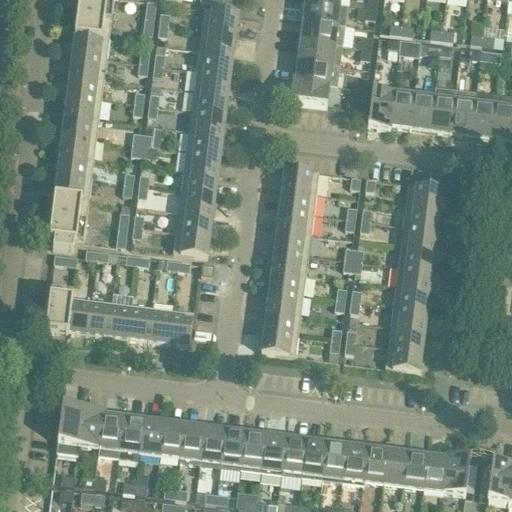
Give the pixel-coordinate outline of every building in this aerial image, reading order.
[(79,0),(74,40),(108,44),(114,3),(104,1),(104,0),(79,0)] [(222,0),(211,0),(211,8),(222,9),(223,0),(222,0)] [(223,0),(222,9),(232,10),(233,1),(223,0)] [(305,0),(305,6),(339,10),(340,0),(305,0)] [(367,2),(366,13),(376,14),(377,3),(367,2)] [(305,6),(302,26),(344,31),(346,11),(339,10),(305,6)] [(146,7),(145,18),(154,19),(155,8),(146,7)] [(376,14),(366,13),(364,25),(374,26),(376,14)] [(203,15),(201,36),(235,40),(238,19),(203,15)] [(145,18),(144,28),(153,30),(154,19),(145,18)] [(160,19),(159,30),(168,31),(169,20),(160,19)] [(302,26),(300,46),(342,51),(344,31),(302,26)] [(153,30),(144,28),(142,40),(151,42),(153,30)] [(168,31),(159,30),(157,42),(166,43),(168,31)] [(388,40),(400,41),(401,31),(390,30),(388,40)] [(401,31),(400,41),(412,43),(413,33),(401,31)] [(429,45),(440,46),(442,36),(430,35),(429,45)] [(201,36),(198,56),(233,60),(235,40),(201,36)] [(442,36),(440,46),(452,48),(453,38),(442,36)] [(74,40),(71,61),(106,65),(108,44),(74,40)] [(469,50),(481,51),(482,41),(471,40),(469,50)] [(482,41),(481,51),(493,53),(494,43),(482,41)] [(362,42),(361,54),(371,55),(372,43),(362,42)] [(387,54),(398,56),(399,46),(388,44),(387,54)] [(300,46),(297,66),(339,72),(342,51),(300,46)] [(399,46),(398,56),(397,60),(417,63),(419,48),(399,46)] [(427,59),(439,61),(440,51),(428,49),(427,59)] [(440,51),(439,61),(450,62),(451,52),(440,51)] [(371,55),(361,54),(359,65),(369,67),(371,55)] [(468,64),(479,66),(480,56),(469,54),(468,64)] [(198,56),(196,75),(230,80),(233,60),(198,56)] [(480,56),(479,66),(491,67),(492,57),(480,56)] [(140,58),(138,69),(147,70),(149,59),(140,58)] [(155,59),(153,71),(162,72),(164,61),(155,59)] [(71,61),(69,81),(103,85),(106,65),(71,61)] [(297,66),(295,85),(295,86),(329,91),(337,92),(339,72),(297,66)] [(147,70),(138,69),(137,80),(146,81),(147,70)] [(162,72),(153,71),(152,82),(161,83),(162,72)] [(196,75),(193,96),(228,101),(230,80),(196,75)] [(69,81),(66,101),(101,105),(103,85),(69,81)] [(357,83),(355,94),(365,95),(367,84),(357,83)] [(295,86),(295,85),(291,85),(288,107),(326,112),(329,91),(295,86)] [(365,95),(355,94),(354,106),(364,107),(365,95)] [(367,132),(388,135),(393,97),(372,94),(367,132)] [(193,96),(190,117),(225,121),(228,101),(193,96)] [(390,131),(409,134),(413,100),(393,97),(388,135),(390,135),(390,131)] [(135,98),(133,109),(142,111),(144,99),(135,98)] [(469,141),(490,144),(495,100),(475,98),(474,107),(469,141)] [(150,100),(148,111),(157,113),(159,101),(150,100)] [(409,134),(429,136),(433,102),(413,100),(409,134)] [(490,144),(510,147),(511,127),(511,102),(495,100),(490,144)] [(66,101),(64,121),(98,126),(101,105),(66,101)] [(429,136),(449,139),(453,105),(433,102),(429,136)] [(449,139),(469,141),(474,107),(453,105),(449,139)] [(142,111),(133,109),(132,121),(141,122),(142,111)] [(157,113),(148,111),(147,123),(156,124),(157,113)] [(190,117),(188,137),(222,141),(225,121),(190,117)] [(64,121),(61,142),(95,146),(98,126),(64,121)] [(141,140),(140,152),(149,153),(156,154),(158,139),(144,137),(144,141),(141,140)] [(188,137),(185,157),(220,161),(222,141),(188,137)] [(133,139),(131,150),(140,152),(141,140),(133,139)] [(61,142),(59,161),(93,166),(95,146),(61,142)] [(130,162),(139,163),(140,152),(131,150),(130,162)] [(140,152),(139,163),(148,164),(149,153),(140,152)] [(185,157),(183,177),(217,182),(220,161),(185,157)] [(59,161),(56,181),(90,186),(93,166),(59,161)] [(284,174),(281,195),(316,200),(318,179),(284,174)] [(183,177),(180,197),(215,201),(217,182),(183,177)] [(124,179),(123,190),(132,191),(133,180),(124,179)] [(56,181),(54,201),(88,206),(90,186),(56,181)] [(139,181),(138,192),(147,193),(148,182),(139,181)] [(350,194),(358,195),(359,195),(360,184),(351,183),(350,194)] [(366,185),(364,196),(373,197),(375,186),(366,185)] [(132,191),(123,190),(122,201),(131,202),(132,191)] [(408,190),(405,211),(440,215),(442,194),(408,190)] [(147,193),(138,192),(136,203),(145,204),(147,193)] [(281,195),(279,216),(313,220),(316,200),(281,195)] [(180,197),(178,217),(212,222),(215,201),(180,197)] [(88,206),(54,201),(48,243),(53,244),(52,254),(72,256),(73,246),(83,248),(88,206)] [(120,210),(118,230),(127,231),(129,211),(120,210)] [(405,211),(403,231),(437,235),(440,215),(405,211)] [(347,213),(346,224),(355,225),(356,214),(347,213)] [(362,215),(361,226),(370,227),(371,216),(362,215)] [(279,216),(276,235),(311,239),(313,220),(279,216)] [(178,217),(175,237),(210,241),(212,222),(178,217)] [(134,220),(133,232),(142,233),(143,221),(134,220)] [(355,225),(346,224),(344,236),(353,237),(355,225)] [(370,227),(361,226),(359,237),(368,238),(370,227)] [(118,230),(117,241),(126,242),(127,231),(118,230)] [(403,231),(400,251),(435,255),(437,235),(403,231)] [(142,233),(133,232),(131,243),(140,244),(142,233)] [(276,235),(273,256),(308,261),(311,239),(276,235)] [(210,241),(175,237),(172,259),(207,263),(210,241)] [(126,242),(117,241),(115,252),(124,253),(126,242)] [(400,251),(397,271),(432,275),(435,255),(400,251)] [(345,254),(344,265),(352,266),(354,255),(345,254)] [(354,255),(352,266),(361,267),(363,256),(354,255)] [(85,265),(96,266),(97,257),(86,256),(85,265)] [(273,256),(271,276),(305,281),(308,261),(273,256)] [(97,257),(96,266),(107,267),(108,258),(97,257)] [(54,260),(53,269),(76,272),(77,263),(54,260)] [(125,270),(136,271),(137,262),(126,261),(125,270)] [(137,262),(136,271),(148,272),(149,263),(137,262)] [(165,275),(177,276),(178,267),(166,265),(165,275)] [(342,276),(351,277),(352,266),(344,265),(342,276)] [(352,266),(351,277),(360,279),(361,267),(352,266)] [(178,267),(177,276),(188,278),(189,268),(178,267)] [(200,281),(201,281),(212,283),(214,271),(202,269),(200,281)] [(397,271),(395,292),(429,296),(432,275),(397,271)] [(271,276),(268,296),(303,301),(305,281),(271,276)] [(395,292),(392,312),(427,317),(429,296),(395,292)] [(337,294),(335,305),(344,306),(346,295),(337,294)] [(268,296),(266,316),(300,321),(303,301),(268,296)] [(352,296),(350,307),(359,308),(361,297),(352,296)] [(67,338),(68,338),(72,303),(49,300),(45,336),(67,339),(67,338)] [(68,338),(87,340),(91,306),(72,303),(68,338)] [(344,306),(335,305),(334,316),(343,317),(344,306)] [(87,340),(106,343),(111,308),(91,306),(87,340)] [(359,308),(350,307),(349,318),(358,319),(359,308)] [(106,343),(127,345),(131,311),(111,308),(106,343)] [(127,345),(148,348),(152,313),(131,311),(127,345)] [(392,312),(390,332),(424,337),(427,317),(392,312)] [(148,348),(167,350),(172,316),(152,313),(148,348)] [(172,316),(167,350),(188,353),(193,318),(172,316)] [(266,316),(263,337),(297,341),(300,321),(266,316)] [(390,332),(387,353),(421,358),(424,337),(390,332)] [(332,334),(330,345),(339,346),(341,335),(332,334)] [(346,336),(345,347),(354,348),(356,337),(346,336)] [(297,341),(263,337),(260,358),(295,362),(297,341)] [(339,346),(330,345),(329,357),(338,358),(339,346)] [(354,348),(345,347),(344,359),(353,360),(354,348)] [(421,358),(387,353),(384,374),(419,378),(421,358)] [(78,451),(83,415),(83,413),(62,411),(56,458),(78,461),(79,451),(78,451)] [(78,451),(79,451),(98,454),(103,416),(83,413),(83,415),(78,451)] [(97,461),(118,464),(123,422),(104,420),(105,416),(103,416),(98,454),(97,461)] [(138,466),(139,459),(143,425),(123,422),(118,464),(138,466)] [(139,459),(159,461),(164,427),(143,425),(139,459)] [(159,461),(179,464),(180,464),(184,430),(164,427),(159,461)] [(178,467),(200,470),(204,432),(184,430),(180,464),(179,464),(178,467)] [(200,470),(220,473),(225,435),(204,432),(200,470)] [(220,473),(240,475),(245,437),(225,435),(220,473)] [(240,475),(260,478),(265,440),(245,437),(240,475)] [(260,478),(281,480),(285,443),(265,440),(260,478)] [(281,480),(301,483),(306,445),(285,443),(281,480)] [(301,483),(321,485),(326,448),(306,445),(301,483)] [(321,485),(341,488),(346,450),(326,448),(321,485)] [(341,488),(362,491),(367,453),(346,450),(341,488)] [(364,487),(383,489),(387,455),(367,453),(362,491),(363,491),(364,487)] [(383,489),(403,492),(407,458),(387,455),(383,489)] [(403,492),(423,495),(427,460),(407,458),(403,492)] [(447,463),(443,497),(464,500),(469,462),(446,459),(446,463),(447,463)] [(423,495),(443,497),(447,463),(446,463),(427,460),(423,495)] [(487,503),(508,505),(511,473),(511,467),(492,465),(487,503)] [(61,491),(73,492),(74,482),(62,481),(61,491)] [(82,493),(93,495),(95,485),(83,483),(82,493)] [(95,485),(93,495),(105,496),(106,486),(95,485)] [(122,498),(134,500),(135,490),(123,488),(122,498)] [(135,490),(134,500),(145,501),(147,491),(135,490)] [(163,503),(174,505),(175,495),(164,493),(163,503)] [(73,497),(60,495),(59,505),(71,507),(73,497)] [(175,495),(174,505),(186,506),(187,496),(175,495)] [(80,508),(91,509),(93,499),(81,498),(80,508)] [(93,499),(91,509),(103,511),(104,501),(93,499)] [(203,509),(215,510),(216,500),(205,499),(203,509)] [(216,500),(215,510),(227,511),(228,502),(216,500)] [(120,511),(132,511),(133,504),(122,503),(120,511)]
